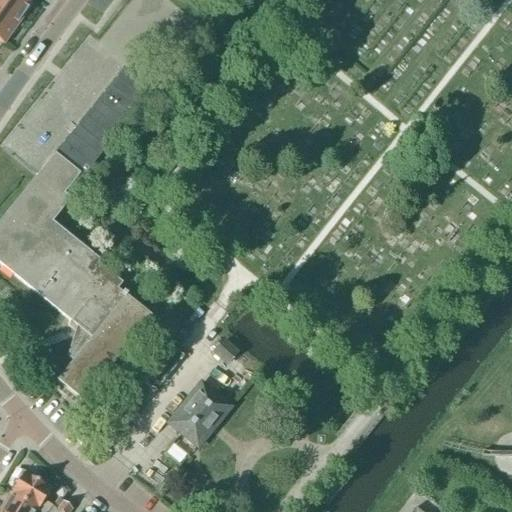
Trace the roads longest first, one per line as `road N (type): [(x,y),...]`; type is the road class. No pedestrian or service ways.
road 1 (unknown): [(325,468),(290,440),(260,446),(241,469),(241,511)]
road 2 (unclassified): [(129,511),(21,420)]
road 3 (unclassified): [(0,108),(78,0)]
